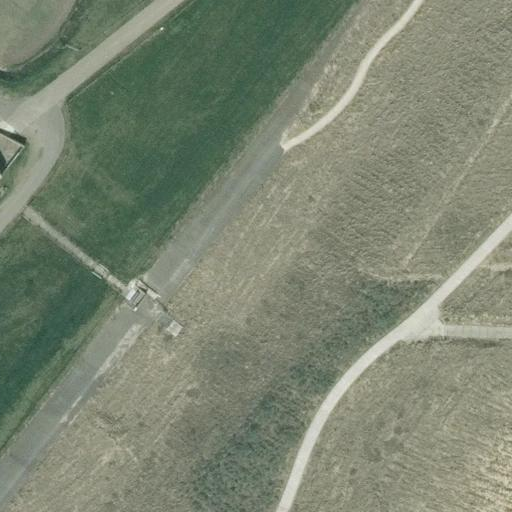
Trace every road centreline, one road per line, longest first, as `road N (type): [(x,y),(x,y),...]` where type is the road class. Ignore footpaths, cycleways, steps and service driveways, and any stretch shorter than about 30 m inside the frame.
road 1 (unclassified): [(43,106),(174,0)]
road 2 (unclassified): [(0,221),(49,150),(43,106)]
